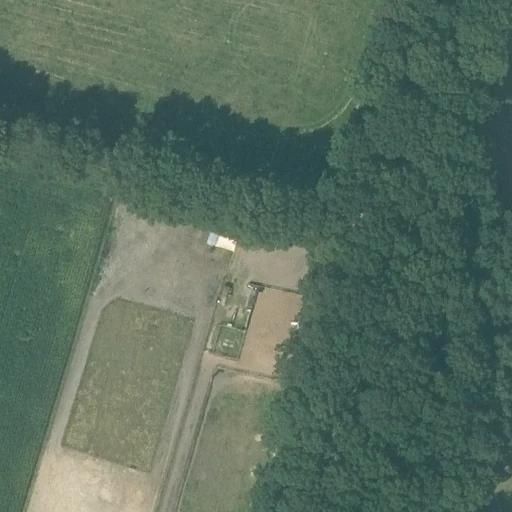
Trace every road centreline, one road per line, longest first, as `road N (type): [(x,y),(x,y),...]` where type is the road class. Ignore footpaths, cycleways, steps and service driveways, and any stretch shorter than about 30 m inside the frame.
road 1 (track): [(324,511),(466,0)]
road 2 (track): [(405,220),(127,142)]
